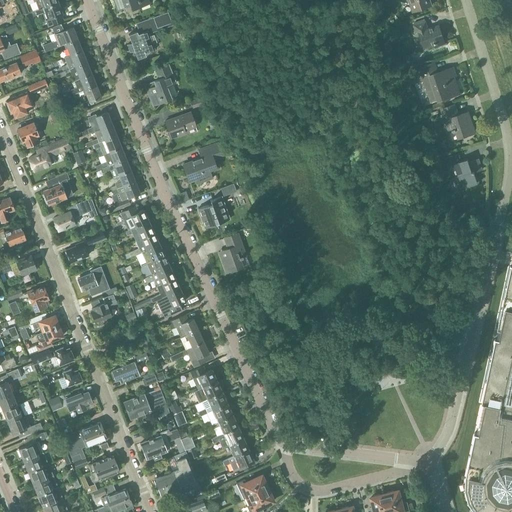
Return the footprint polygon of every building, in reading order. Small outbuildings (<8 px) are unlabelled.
[(26,0),(27,4),(35,1),(38,9),(34,10),(34,11),(57,2),(56,1),(58,0),(57,0),(26,0)] [(113,0),(117,10),(131,5),(132,10),(150,3),(148,0),(113,0)] [(410,0),(414,10),(429,5),(427,0),(410,0)] [(29,13),(24,1),(23,1),(19,3),(24,15),(29,13)] [(57,2),(34,11),(36,15),(43,12),(45,20),(48,19),(51,25),(63,21),(61,15),(61,14),(61,13),(62,12),(60,7),(59,7),(57,2)] [(132,42),(128,44),(130,52),(135,50),(138,58),(146,55),(145,53),(155,49),(153,43),(157,42),(154,34),(150,36),(149,33),(163,28),(163,26),(171,22),(167,12),(136,23),(140,33),(138,34),(137,31),(129,34),(132,42)] [(16,22),(24,20),(21,14),(14,16),(16,22)] [(445,45),(444,41),(438,25),(428,29),(425,21),(413,25),(416,36),(419,35),(424,48),(436,44),(437,47),(445,45)] [(16,24),(5,28),(7,34),(18,30),(16,24)] [(66,44),(78,39),(76,34),(75,34),(72,27),(64,31),(61,25),(52,29),(57,41),(52,44),(54,48),(54,49),(60,46),(66,44)] [(0,49),(1,50),(4,58),(19,52),(15,44),(9,46),(5,35),(2,36),(1,35),(0,35),(0,49)] [(66,44),(70,55),(64,57),(64,58),(82,51),(79,44),(80,44),(78,39),(66,44)] [(44,49),(39,51),(40,54),(47,51),(54,48),(52,44),(51,42),(42,45),(44,49)] [(19,57),(23,66),(40,60),(36,50),(19,57)] [(64,58),(67,65),(61,67),(63,72),(87,62),(85,57),(84,58),(82,51),(64,58)] [(9,66),(0,69),(0,81),(20,73),(16,62),(9,65),(9,66)] [(87,62),(63,72),(65,76),(71,74),(74,81),(91,74),(88,67),(89,67),(87,62)] [(419,81),(423,80),(430,102),(458,92),(453,77),(456,76),(453,67),(437,72),(434,63),(415,69),(419,81)] [(156,86),(147,90),(154,106),(172,98),(167,86),(176,83),(169,64),(155,70),(159,80),(154,82),(156,86)] [(91,74),(74,81),(76,87),(71,89),(71,91),(72,95),(78,92),(82,91),(97,85),(95,80),(94,81),(91,74)] [(30,94),(48,86),(45,79),(27,86),(30,94)] [(99,90),(97,85),(82,91),(84,95),(86,94),(89,102),(101,98),(98,91),(99,90)] [(28,113),(25,107),(32,105),(27,92),(11,98),(12,99),(6,101),(8,107),(8,108),(9,111),(10,111),(11,113),(13,112),(15,118),(28,113)] [(203,96),(191,101),(193,108),(206,103),(203,96)] [(452,132),(454,131),(457,139),(474,133),(467,112),(457,116),(453,105),(440,109),(448,132),(451,131),(452,132)] [(49,112),(52,120),(58,117),(55,110),(49,112)] [(191,111),(165,121),(171,138),(186,132),(185,130),(196,126),(191,111)] [(95,117),(98,124),(92,126),(94,131),(112,124),(110,119),(109,120),(106,112),(95,117)] [(22,142),(25,141),(27,147),(38,143),(36,137),(38,136),(36,129),(37,129),(35,122),(17,129),(19,135),(19,137),(20,140),(22,141),(22,142)] [(112,124),(94,131),(97,138),(85,143),(87,147),(93,145),(117,135),(115,131),(114,131),(111,125),(112,125),(112,124)] [(117,135),(93,145),(94,149),(100,146),(103,154),(121,147),(118,141),(119,141),(117,135)] [(37,155),(29,158),(29,159),(31,162),(31,164),(31,166),(32,169),(34,170),(34,171),(50,164),(56,161),(53,155),(71,147),(67,137),(55,142),(52,143),(35,150),(37,155)] [(204,156),(184,164),(190,180),(197,178),(199,181),(211,177),(209,169),(216,167),(213,158),(222,154),(218,143),(201,149),(204,156)] [(121,147),(103,154),(106,162),(95,166),(97,170),(102,168),(126,158),(125,154),(124,154),(121,147)] [(83,162),(79,150),(73,153),(77,164),(83,162)] [(450,172),(455,170),(462,188),(476,183),(473,174),(475,173),(474,172),(482,170),(478,160),(469,163),(467,159),(461,162),(458,154),(445,158),(450,172)] [(126,158),(102,168),(104,172),(109,169),(110,171),(116,168),(119,175),(130,170),(127,164),(129,164),(126,158)] [(119,175),(121,181),(114,184),(115,185),(110,187),(112,192),(136,182),(134,178),(133,178),(130,170),(119,175)] [(48,204),(48,205),(66,198),(72,195),(66,180),(69,179),(66,173),(55,177),(49,180),(46,181),(49,189),(43,192),(45,198),(44,200),(46,203),(48,204)] [(130,204),(128,199),(140,194),(137,187),(138,187),(136,182),(112,192),(113,195),(111,196),(114,203),(111,205),(113,211),(130,204)] [(233,183),(221,187),(224,195),(236,191),(233,183)] [(211,203),(198,208),(205,227),(229,219),(221,196),(210,200),(211,203)] [(0,217),(2,222),(11,218),(8,212),(14,210),(13,208),(14,206),(12,204),(11,203),(9,197),(0,200),(0,217)] [(87,199),(76,204),(78,209),(80,214),(88,211),(91,218),(97,215),(91,199),(88,200),(87,199)] [(128,231),(148,221),(145,217),(142,210),(134,213),(132,207),(119,213),(128,231)] [(102,208),(98,210),(100,217),(107,214),(105,209),(103,210),(102,208)] [(53,218),(52,218),(54,223),(53,225),(55,228),(57,229),(57,230),(58,230),(78,222),(76,216),(74,211),(73,210),(53,218)] [(109,222),(107,216),(101,218),(103,224),(109,222)] [(128,231),(125,232),(127,236),(132,233),(136,240),(152,233),(149,226),(150,226),(148,221),(128,231)] [(0,235),(1,239),(6,237),(10,245),(25,239),(20,227),(11,231),(10,229),(4,232),(3,229),(0,229),(0,235)] [(82,242),(82,241),(75,244),(76,245),(66,249),(71,262),(87,255),(85,249),(84,247),(105,239),(101,229),(96,231),(84,236),(86,241),(82,242)] [(229,247),(218,251),(226,272),(243,266),(240,259),(243,257),(243,256),(246,255),(238,232),(225,237),(229,247)] [(152,233),(136,240),(135,241),(138,248),(129,252),(131,257),(138,253),(141,252),(147,249),(158,244),(156,239),(155,239),(152,233)] [(160,249),(158,244),(147,249),(141,252),(144,259),(150,256),(152,260),(163,255),(160,249)] [(10,270),(12,270),(15,276),(21,274),(22,275),(30,272),(29,270),(36,267),(31,255),(13,263),(12,259),(0,263),(0,271),(9,268),(10,270)] [(147,265),(151,274),(157,272),(169,267),(167,262),(166,262),(163,255),(152,260),(146,263),(147,265)] [(466,488),(464,488),(465,489),(466,489),(469,500),(468,501),(468,502),(469,501),(476,511),(475,511),(511,511),(511,265),(511,266),(510,265),(510,266),(511,267),(507,287),(506,287),(506,288),(507,288),(502,308),(501,308),(501,309),(502,309),(498,330),(497,330),(501,331),(499,339),(496,338),(495,338),(494,339),(496,339),(491,359),(490,359),(490,360),(491,360),(487,381),(486,380),(485,381),(486,382),(482,402),(481,402),(482,403),(477,424),(481,425),(479,433),(476,432),(474,432),(474,433),(475,433),(471,453),(470,453),(470,454),(471,454),(466,474),(465,474),(465,475),(466,475),(466,488)] [(123,266),(118,269),(120,275),(126,272),(123,266)] [(147,281),(153,279),(156,286),(173,278),(170,272),(171,271),(169,267),(157,272),(151,274),(145,277),(147,281)] [(92,272),(77,278),(82,290),(97,284),(94,278),(98,276),(96,272),(92,273),(92,272)] [(129,280),(126,272),(120,275),(124,282),(129,280)] [(173,278),(156,286),(160,294),(150,298),(152,302),(156,301),(180,289),(177,284),(177,285),(173,278)] [(126,287),(131,298),(137,296),(132,284),(126,287)] [(33,289),(27,291),(34,311),(50,305),(47,299),(49,298),(44,286),(33,290),(33,289)] [(23,295),(22,294),(21,290),(20,289),(5,294),(7,301),(23,295)] [(180,289),(156,301),(161,312),(162,312),(165,318),(179,311),(178,310),(182,309),(179,303),(184,301),(181,294),(182,294),(180,289)] [(103,298),(105,303),(92,308),(94,312),(91,313),(95,322),(111,316),(107,307),(117,303),(113,294),(103,298)] [(152,302),(150,298),(133,305),(135,310),(152,302)] [(144,314),(141,308),(135,310),(138,317),(144,314)] [(125,315),(127,322),(136,318),(134,312),(125,315)] [(181,338),(198,329),(196,325),(192,318),(187,321),(184,314),(168,322),(171,329),(175,326),(179,334),(181,338)] [(34,328),(40,326),(42,331),(45,330),(58,325),(54,315),(32,324),(34,328)] [(25,328),(30,326),(28,320),(17,324),(20,330),(23,339),(29,337),(25,328)] [(47,346),(50,344),(49,341),(62,335),(58,325),(45,330),(42,331),(36,334),(40,344),(37,345),(39,349),(47,346)] [(181,338),(175,340),(177,344),(182,341),(186,349),(181,351),(181,352),(204,341),(203,340),(202,340),(200,334),(201,334),(198,329),(181,338)] [(147,336),(141,338),(145,349),(151,347),(147,336)] [(206,346),(204,341),(181,352),(183,356),(188,354),(194,367),(206,361),(203,355),(209,352),(208,352),(205,346),(206,346)] [(47,346),(39,349),(29,353),(33,363),(41,359),(42,361),(56,356),(60,365),(73,359),(69,349),(65,350),(63,347),(50,352),(48,347),(47,346)] [(164,359),(170,355),(166,348),(155,355),(157,358),(162,355),(164,359)] [(145,351),(135,355),(137,361),(147,357),(145,351)] [(0,356),(0,364),(2,370),(15,365),(12,357),(6,360),(4,355),(0,356)] [(29,359),(27,356),(24,355),(20,357),(18,360),(20,363),(23,364),(27,362),(29,359)] [(122,382),(141,374),(136,361),(127,365),(126,363),(119,366),(120,367),(112,371),(112,372),(111,373),(113,379),(115,378),(115,380),(120,378),(122,382)] [(198,390),(216,381),(214,376),(215,376),(213,370),(212,371),(211,369),(206,372),(203,365),(190,371),(193,378),(192,378),(198,390)] [(62,372),(64,376),(68,386),(81,380),(77,370),(73,371),(72,368),(62,372)] [(17,369),(6,373),(9,381),(20,376),(17,369)] [(158,381),(165,379),(162,371),(155,374),(158,381)] [(157,381),(154,374),(148,377),(142,379),(145,386),(157,381)] [(46,375),(40,378),(43,384),(43,386),(49,384),(46,375)] [(0,398),(11,394),(6,381),(0,383),(0,398)] [(198,390),(201,396),(196,398),(198,403),(202,401),(202,402),(221,393),(219,388),(221,387),(218,382),(217,382),(216,381),(198,390)] [(127,410),(163,396),(159,386),(154,388),(155,391),(145,395),(145,394),(124,402),(127,410)] [(83,394),(82,391),(64,398),(62,393),(47,399),(51,409),(66,404),(68,410),(75,407),(77,411),(85,409),(83,404),(91,401),(90,399),(92,399),(90,394),(88,394),(87,392),(83,394)] [(202,402),(205,409),(198,412),(200,416),(207,413),(227,404),(225,400),(226,399),(223,393),(222,394),(221,393),(202,402)] [(11,394),(0,398),(0,404),(3,411),(16,405),(11,394)] [(163,396),(127,410),(130,418),(160,407),(162,414),(157,415),(160,421),(171,417),(163,396)] [(7,422),(24,415),(19,403),(16,405),(3,411),(7,422)] [(227,404),(207,413),(210,420),(204,423),(206,428),(232,416),(230,411),(231,410),(229,405),(227,405),(227,404)] [(180,406),(178,407),(170,410),(173,415),(182,411),(180,406)] [(12,434),(17,432),(19,438),(42,428),(40,423),(30,427),(25,415),(24,415),(7,422),(12,434)] [(232,416),(206,428),(208,431),(214,428),(217,435),(211,438),(212,439),(237,427),(237,426),(238,425),(235,419),(234,420),(232,416)] [(59,427),(66,424),(64,418),(56,421),(59,427)] [(79,430),(73,433),(69,425),(60,429),(66,445),(102,430),(99,422),(79,430)] [(240,432),(237,427),(212,439),(213,443),(226,436),(229,444),(243,438),(242,437),(244,437),(241,431),(240,432)] [(165,433),(140,443),(143,451),(168,441),(174,439),(180,437),(177,429),(169,432),(165,433)] [(102,430),(66,445),(73,462),(85,457),(81,448),(86,446),(106,438),(102,430)] [(24,440),(26,445),(18,449),(23,461),(43,453),(38,441),(46,438),(43,432),(24,440)] [(243,438),(229,444),(235,456),(248,450),(247,449),(249,449),(246,443),(245,444),(243,438)] [(168,441),(143,451),(146,459),(153,457),(154,460),(161,457),(160,454),(167,451),(166,450),(171,448),(168,441)] [(196,453),(193,447),(187,450),(189,456),(196,453)] [(230,463),(233,471),(253,462),(253,461),(254,460),(251,454),(250,455),(248,450),(235,456),(228,459),(230,463)] [(174,455),(176,461),(179,470),(155,479),(158,488),(177,480),(176,478),(194,472),(185,451),(174,455)] [(43,453),(23,461),(28,472),(42,466),(48,464),(43,453)] [(91,473),(116,464),(112,455),(88,465),(89,467),(91,473)] [(74,463),(76,468),(88,463),(86,458),(74,463)] [(205,469),(201,461),(193,465),(196,472),(205,469)] [(42,466),(28,472),(32,484),(52,475),(48,464),(42,466)] [(91,473),(90,473),(93,479),(91,479),(93,483),(99,481),(98,479),(119,471),(116,464),(91,473)] [(198,483),(194,472),(176,478),(177,480),(158,488),(161,496),(186,486),(185,483),(189,482),(191,486),(198,483)] [(92,491),(97,490),(95,484),(88,486),(83,474),(79,476),(86,493),(92,491)] [(217,484),(227,479),(224,474),(211,480),(214,485),(217,484)] [(52,475),(32,484),(37,495),(57,487),(52,475)] [(267,489),(261,476),(238,487),(240,493),(244,491),(247,498),(267,489)] [(62,499),(57,487),(37,495),(42,507),(60,499),(62,499)] [(103,487),(97,490),(92,491),(95,498),(106,494),(104,487),(103,487)] [(207,500),(220,494),(216,488),(204,493),(207,500)] [(100,499),(101,501),(103,506),(97,509),(97,510),(103,508),(103,507),(129,496),(126,489),(100,499)] [(267,489),(247,498),(250,505),(247,507),(249,511),(263,511),(261,507),(273,502),(267,489)] [(408,511),(406,502),(400,504),(397,491),(383,495),(387,511),(408,511)] [(199,511),(206,510),(204,506),(208,505),(203,494),(196,497),(197,501),(183,507),(185,511),(199,511)] [(387,511),(383,495),(370,498),(373,511),(387,511)] [(103,508),(97,510),(97,511),(108,511),(111,511),(114,511),(123,509),(124,511),(133,507),(129,496),(103,507),(103,508)] [(60,499),(42,507),(44,511),(64,511),(65,511),(60,499)]
